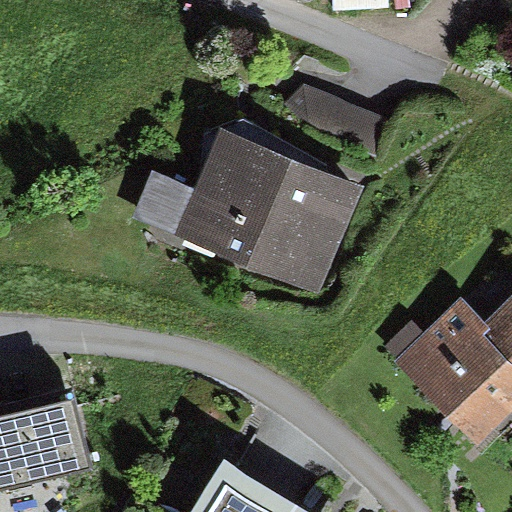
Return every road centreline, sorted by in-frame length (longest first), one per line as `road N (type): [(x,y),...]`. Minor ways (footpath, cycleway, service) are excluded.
road 1 (residential): [(398,511),(346,454),(253,381),(128,344),(0,341)]
road 2 (residential): [(211,0),(385,63)]
